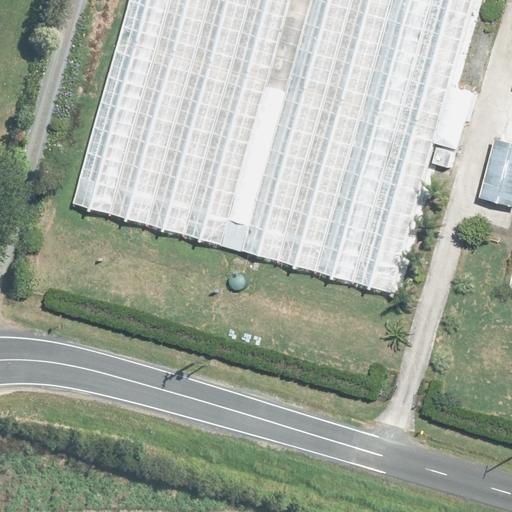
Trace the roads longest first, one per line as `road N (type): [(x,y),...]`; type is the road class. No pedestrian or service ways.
road 1 (unclassified): [(0,359),(106,376),(511,495)]
road 2 (unknown): [(71,0),(0,243)]
